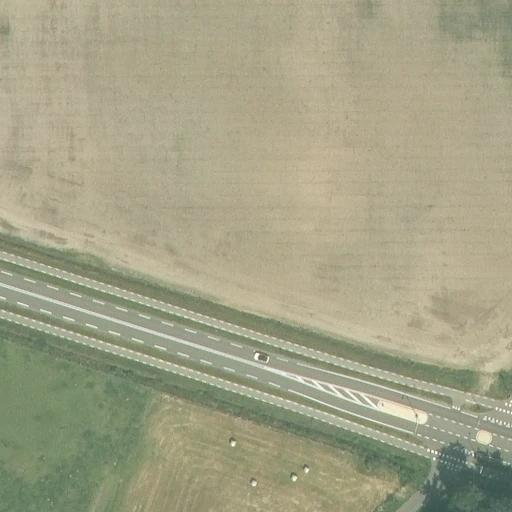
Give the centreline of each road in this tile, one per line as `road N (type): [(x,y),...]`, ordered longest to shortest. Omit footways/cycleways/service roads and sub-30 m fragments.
road 1 (secondary): [(495,427),(220,354)]
road 2 (secondary): [(220,354),(476,447)]
road 3 (secondary): [(0,286),(220,354)]
